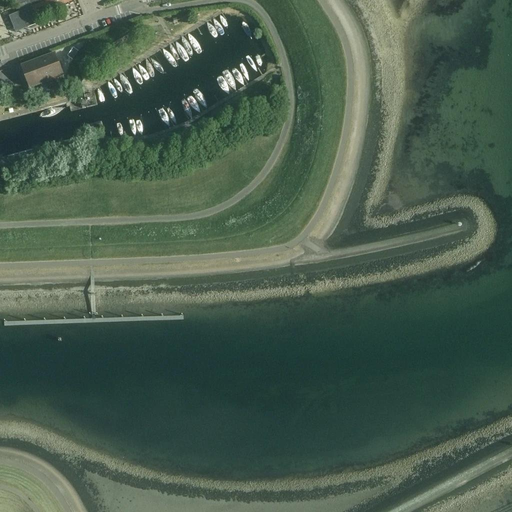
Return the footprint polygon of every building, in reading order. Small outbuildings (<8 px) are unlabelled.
[(50,10),(59,6),(74,0),(32,0),(29,1),(30,5),(19,9),(20,12),(27,28),(38,24),(35,16),(50,10)] [(27,28),(20,12),(9,17),(15,33),(27,28)] [(22,45),(9,49),(14,61),(26,56),(22,45)] [(72,60),(77,51),(73,48),(67,56),(72,60)] [(63,76),(63,75),(55,53),(21,66),(30,88),(63,76)]
